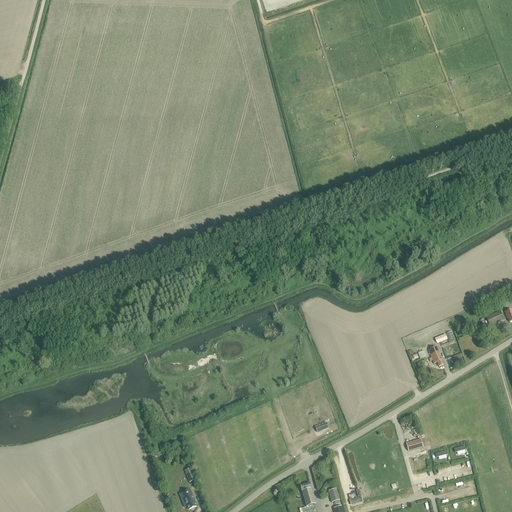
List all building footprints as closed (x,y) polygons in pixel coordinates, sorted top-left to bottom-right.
[(504,319),(501,312),(497,313),(490,316),(486,318),(489,324),(490,326),(504,319)] [(447,339),(448,339),(446,334),(438,337),(435,339),(437,343),(438,344),(447,340),(447,339)] [(434,364),(437,363),(439,367),(444,365),(437,347),(428,351),(431,358),(429,359),(430,362),(432,361),(434,364)] [(420,360),(426,357),(424,351),(418,353),(420,360)] [(421,440),(406,444),(408,452),(423,448),(421,440)] [(329,479),(334,478),(331,468),(321,470),(322,474),(328,473),(329,479)] [(195,481),(190,469),(186,471),(191,482),(195,481)] [(316,505),(309,483),(300,486),(306,507),(316,505)] [(332,503),(340,501),(336,489),(328,491),(332,503)] [(358,498),(349,501),(351,505),(358,502),(358,500),(362,498),(361,497),(359,490),(356,490),(358,498)] [(190,491),(180,495),(185,508),(188,507),(189,510),(196,507),(190,491)]
